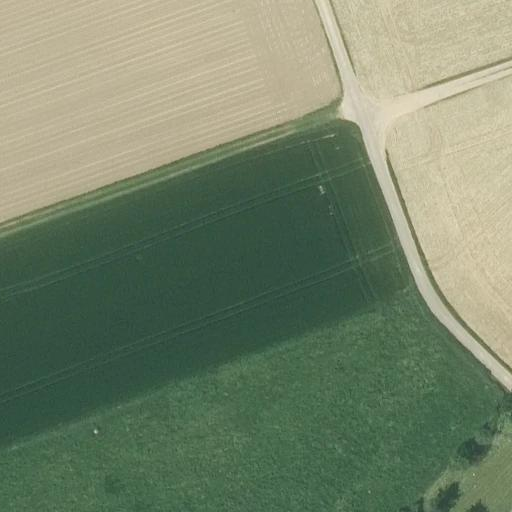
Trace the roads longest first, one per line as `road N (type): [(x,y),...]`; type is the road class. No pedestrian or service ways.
road 1 (track): [(320,0),(427,305),(511,386)]
road 2 (track): [(361,116),(511,65)]
